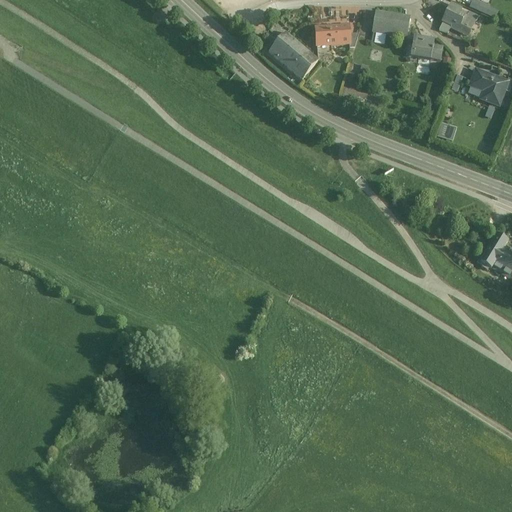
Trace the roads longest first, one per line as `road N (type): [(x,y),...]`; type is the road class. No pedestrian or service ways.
road 1 (track): [(133,85),(210,152),(410,280),(465,301),(511,332)]
road 2 (secondary): [(511,195),(368,140),(296,102),(185,0)]
road 3 (track): [(349,130),(342,161),(453,310),(511,370)]
road 4 (track): [(287,300),(511,439)]
road 5 (residential): [(403,0),(299,1),(259,14)]
